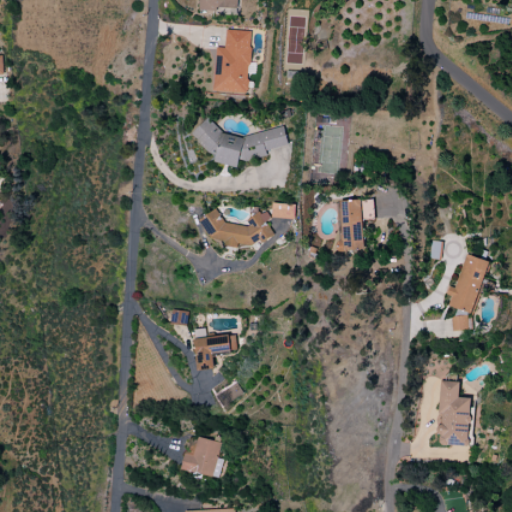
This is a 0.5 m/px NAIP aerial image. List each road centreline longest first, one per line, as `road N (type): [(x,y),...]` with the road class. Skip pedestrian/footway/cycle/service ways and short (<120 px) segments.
road 1 (residential): [(155,0),(115,511)]
road 2 (residential): [(406,324),(389,511)]
road 3 (residential): [(425,0),(428,47),(511,119)]
